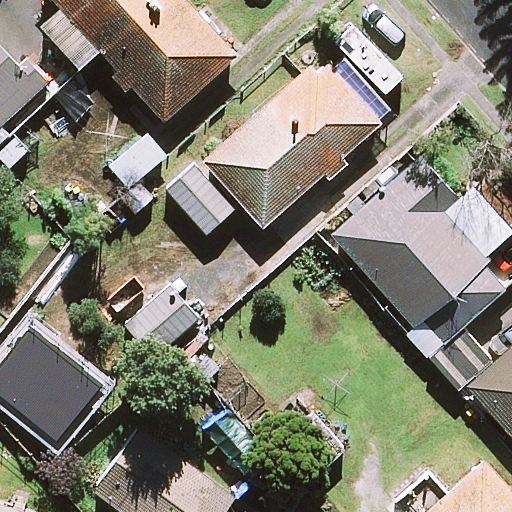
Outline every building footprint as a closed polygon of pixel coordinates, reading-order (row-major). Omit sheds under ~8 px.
[(61,0),(67,6),(46,25),(84,68),(105,50),(168,120),(242,55),(192,0),(61,0)] [(0,148),(14,136),(5,126),(45,90),(0,40),(0,148)] [(326,174),(269,109),(209,161),(267,227),(326,174)] [(169,155),(151,133),(114,164),(133,186),(169,155)] [(464,328),(511,284),(511,277),(449,209),(464,195),(426,154),(336,236),(418,325),(424,319),(447,344),(464,328)] [(236,209),(197,166),(170,191),(210,233),(236,209)] [(201,320),(175,284),(134,314),(160,350),(201,320)] [(511,352),(499,365),(464,328),(431,359),(466,396),(472,390),(511,431),(511,352)] [(228,511),(239,499),(144,425),(98,486),(131,511),(228,511)] [(511,511),(511,487),(488,460),(429,511),(511,511)] [(41,511),(0,499),(0,511),(41,511)]
